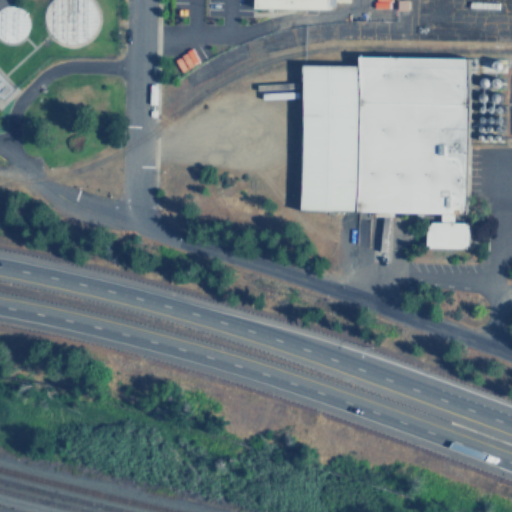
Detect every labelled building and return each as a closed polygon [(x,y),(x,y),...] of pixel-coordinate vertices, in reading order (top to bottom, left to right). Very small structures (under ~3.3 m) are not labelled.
[(38,15),(41,6),(44,0),(90,0),(94,7),(96,16),(94,26),(89,35),(83,41),(74,45),(65,46),(56,44),(49,39),(43,32),(39,24),(38,15)] [(251,0),(251,6),(323,8),(323,0),(251,0)] [(20,40),(24,35),(26,29),(26,22),(24,16),(20,11),(15,7),(9,6),(2,6),(0,7),(0,43),(1,44),(8,44),(14,43),(20,40)] [(467,58),(465,211),(299,209),(301,66),(356,66),(356,57),(467,58)] [(0,101),(14,90),(6,81),(0,86),(0,101)]
